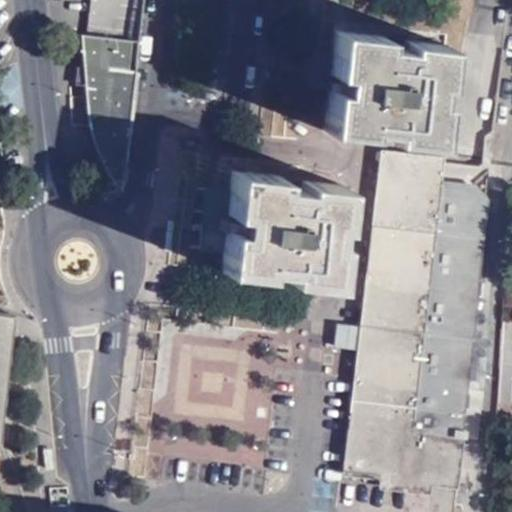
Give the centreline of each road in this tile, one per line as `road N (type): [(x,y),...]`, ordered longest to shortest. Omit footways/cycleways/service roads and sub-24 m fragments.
road 1 (unknown): [(501,177),(477,511)]
road 2 (tertiary): [(39,287),(85,435)]
road 3 (tertiary): [(85,435),(115,287)]
road 4 (tertiary): [(42,123),(32,0)]
